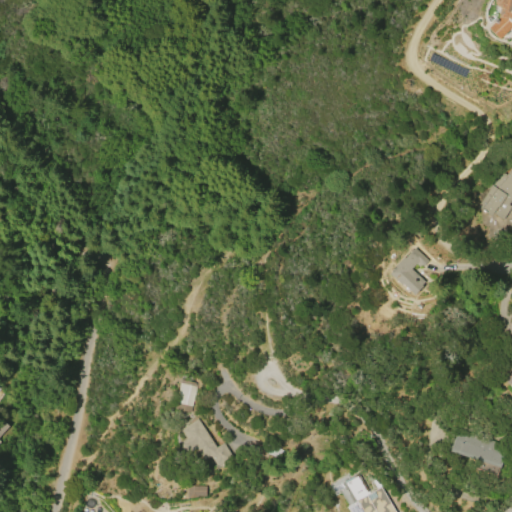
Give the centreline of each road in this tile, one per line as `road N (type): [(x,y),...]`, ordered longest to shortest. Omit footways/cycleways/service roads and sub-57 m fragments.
road 1 (residential): [(54,511),(82,321),(64,298),(48,300),(0,347)]
road 2 (track): [(436,216),(491,136),(476,111),(409,60),(434,0)]
road 3 (residential): [(427,511),(358,420),(298,400),(276,372)]
